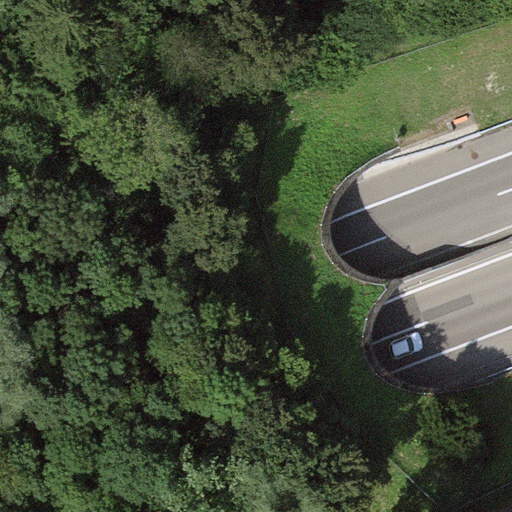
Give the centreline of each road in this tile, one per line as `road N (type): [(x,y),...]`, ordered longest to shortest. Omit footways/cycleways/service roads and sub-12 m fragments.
road 1 (motorway): [(511,190),(0,387)]
road 2 (motorway): [(0,489),(511,292)]
